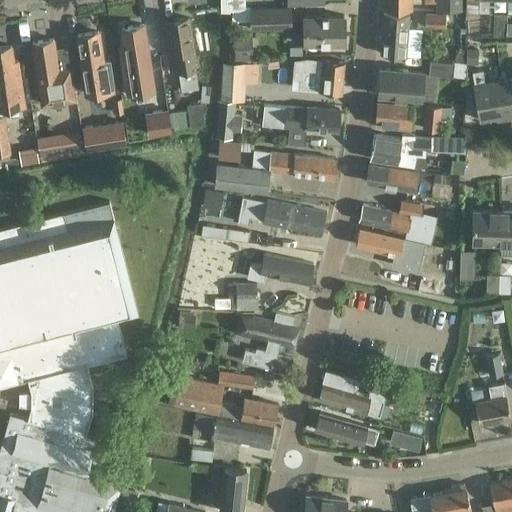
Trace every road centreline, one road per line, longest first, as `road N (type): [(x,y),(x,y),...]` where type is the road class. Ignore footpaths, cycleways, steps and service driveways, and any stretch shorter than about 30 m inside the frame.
road 1 (residential): [(286,457),(352,174),(367,0)]
road 2 (residential): [(286,457),(400,473),(511,452)]
